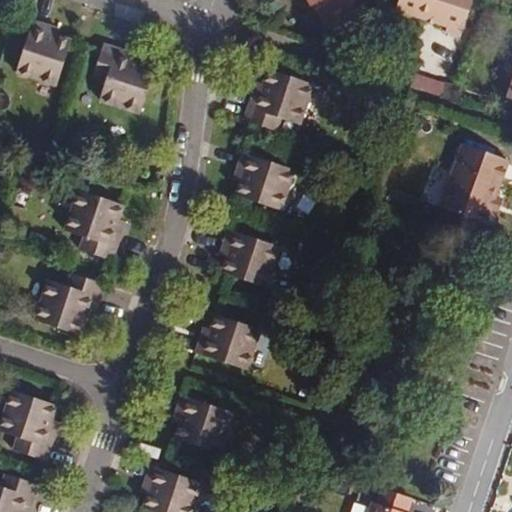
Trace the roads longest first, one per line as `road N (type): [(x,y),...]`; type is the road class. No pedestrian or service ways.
road 1 (residential): [(122,385),(171,239),(197,72),(213,21)]
road 2 (residential): [(80,511),(122,385)]
road 3 (residential): [(213,21),(339,60)]
road 4 (residential): [(511,388),(472,511)]
road 5 (residential): [(122,385),(0,347)]
